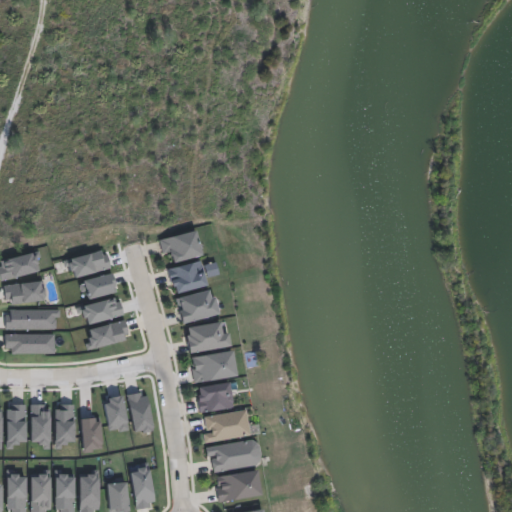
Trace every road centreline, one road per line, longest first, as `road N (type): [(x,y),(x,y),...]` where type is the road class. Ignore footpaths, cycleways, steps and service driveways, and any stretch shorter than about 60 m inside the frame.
road 1 (residential): [(182,509),(135,252)]
road 2 (residential): [(159,357),(87,374),(23,380),(0,373)]
